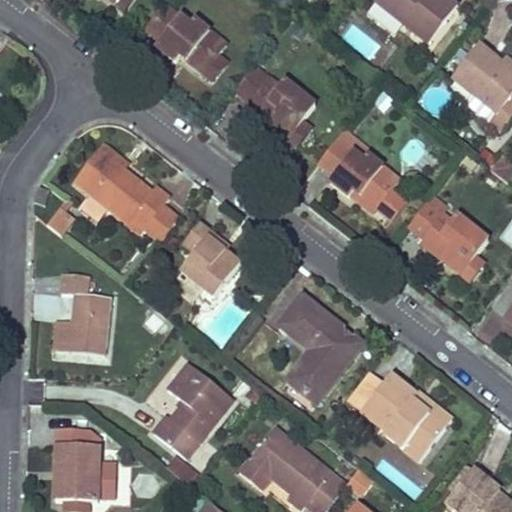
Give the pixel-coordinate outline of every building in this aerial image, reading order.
[(120,0),(115,7),(125,14),(135,0),(120,0)] [(448,0),(424,0),(425,0),(424,0),(378,0),(375,4),(429,46),(458,8),(448,0)] [(164,7),(146,30),(162,42),(157,49),(176,64),(181,58),(205,76),(218,58),(227,47),(194,22),(191,27),(164,7)] [(490,126),(511,100),(511,98),(511,72),(503,65),(479,46),(452,80),(474,97),(466,107),(490,126)] [(218,58),(205,76),(214,83),(227,65),(218,58)] [(503,65),(511,72),(511,64),(507,60),(503,65)] [(252,106),(248,111),(289,142),(302,125),(316,108),(284,83),(280,89),(255,70),(237,94),(252,106)] [(511,118),(511,100),(490,126),(500,134),(511,118)] [(302,125),(289,142),(298,149),(312,132),(302,125)] [(344,133),(319,166),(335,178),(330,185),(350,200),(354,194),(378,212),(391,194),(400,183),(368,158),(371,154),(344,133)] [(100,153),(125,173),(128,168),(103,149),(100,153)] [(163,207),(170,200),(156,190),(153,194),(125,173),(100,153),(76,184),(92,197),(100,203),(110,211),(129,226),(133,221),(145,231),(161,243),(179,220),(163,207)] [(511,166),(511,164),(503,158),(491,173),(501,181),(508,171),(511,166)] [(511,173),(508,171),(501,181),(508,187),(511,182),(511,173)] [(50,194),(40,190),(35,204),(45,208),(50,194)] [(391,194),(378,212),(387,219),(400,201),(391,194)] [(99,225),(110,211),(100,203),(92,197),(81,211),(99,225)] [(425,241),(422,246),(462,277),(476,260),(489,243),(458,218),(453,224),(428,205),(409,229),(425,241)] [(145,231),(133,221),(129,226),(142,236),(145,231)] [(511,221),(499,237),(511,247),(511,221)] [(213,235),(200,225),(182,248),(194,257),(181,274),(214,300),(241,266),(226,254),(209,241),(213,235)] [(230,249),(213,235),(209,241),(226,254),(230,249)] [(476,260),(462,277),(471,285),(485,267),(476,260)] [(74,299),(72,324),(70,347),(107,351),(111,302),(87,300),(89,280),(64,277),(62,297),(74,299)] [(341,329),(303,299),(279,329),(310,354),(319,361),(296,391),(317,408),(352,363),(343,356),(348,349),(338,341),(342,336),(341,329)] [(58,323),(55,354),(106,359),(107,351),(70,347),(72,324),(58,323)] [(364,347),(341,329),(342,336),(338,341),(348,349),(343,356),(352,363),(364,347)] [(319,361),(310,354),(287,384),(296,391),(319,361)] [(154,436),(186,461),(233,402),(188,367),(168,393),(184,405),(171,422),(167,419),(154,436)] [(346,403),(363,415),(385,386),(369,374),(346,403)] [(416,398),(391,379),(385,386),(363,415),(387,435),(385,437),(420,464),(447,430),(412,403),(416,398)] [(264,396),(244,380),(237,389),(257,404),(264,396)] [(416,398),(412,403),(447,430),(452,423),(418,396),(416,398)] [(312,511),(328,511),(347,487),(275,430),(240,475),(262,492),(272,480),(293,497),(289,502),(301,511),(302,511),(306,507),(312,511)] [(58,432),(56,503),(65,504),(89,504),(98,505),(100,449),(87,449),(88,433),(58,432)] [(174,459),(166,472),(189,487),(198,474),(174,459)] [(356,470),(343,460),(335,470),(348,480),(356,470)] [(501,493),(474,471),(448,504),(457,511),(509,511),(495,500),(498,495),(501,493)] [(495,500),(509,511),(511,511),(511,506),(498,495),(495,500)] [(193,511),(203,511),(210,505),(202,499),(193,511)]
